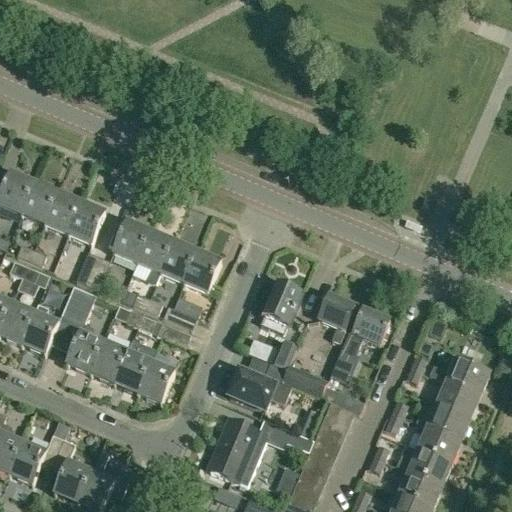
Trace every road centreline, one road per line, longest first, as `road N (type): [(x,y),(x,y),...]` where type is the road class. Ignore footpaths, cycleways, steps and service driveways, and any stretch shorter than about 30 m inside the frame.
road 1 (tertiary): [(278,203),(0,86)]
road 2 (residential): [(171,452),(278,203)]
road 3 (tertiary): [(511,302),(278,203)]
road 4 (residential): [(0,381),(171,452)]
